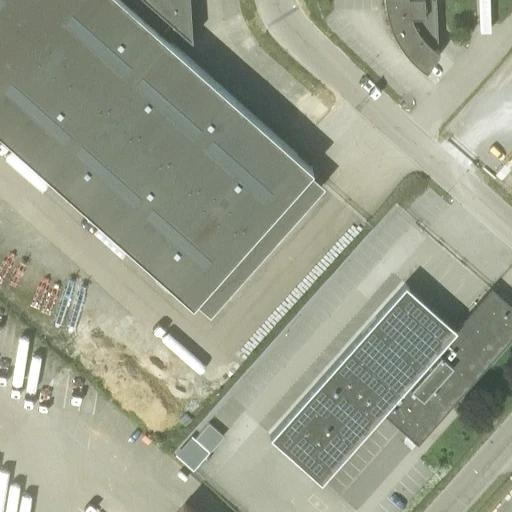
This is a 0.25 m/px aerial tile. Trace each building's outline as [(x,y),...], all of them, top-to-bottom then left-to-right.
[(0,0),(0,239),(138,362),(312,167),(169,41),(180,29),(191,38),(189,0),(0,0)] [(383,0),(384,2),(384,3),(387,14),(388,18),(389,22),(390,25),(392,29),(393,32),(396,38),(398,41),(404,49),(405,51),(407,53),(412,58),(421,66),(422,67),(426,70),(439,51),(436,49),(433,47),(430,44),(427,41),(424,38),(422,35),(420,32),(417,29),(415,26),(414,22),(412,19),(411,15),(424,15),(423,0),(383,0)] [(481,280),(466,296),(472,302),(487,285),(481,280)] [(417,444),(511,337),(511,305),(491,287),(455,328),(405,283),(269,435),(320,481),(382,412),(417,444)] [(192,433),(176,451),(193,466),(209,448),(192,433)] [(195,511),(119,444),(58,511),(195,511)]
